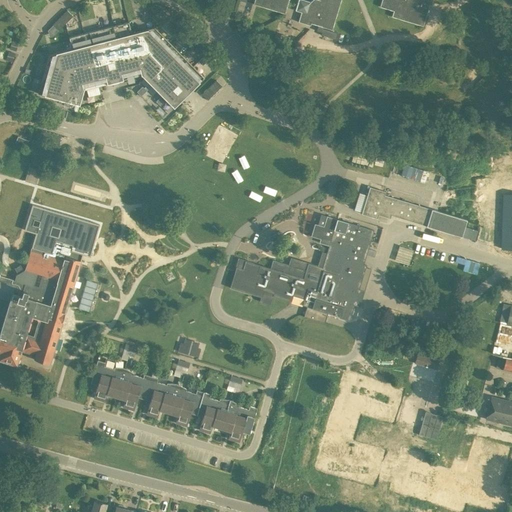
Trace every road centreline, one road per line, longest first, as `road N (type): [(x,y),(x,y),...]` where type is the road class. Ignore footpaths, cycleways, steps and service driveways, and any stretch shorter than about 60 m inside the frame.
road 1 (residential): [(0,384),(243,455),(254,446),(281,349)]
road 2 (tertiary): [(260,511),(0,442)]
road 3 (residential): [(0,112),(152,143),(177,139),(237,94)]
road 4 (residential): [(463,0),(437,11),(413,49),(396,57),(362,57),(324,44),(239,55)]
road 5 (residential): [(323,207),(243,250),(231,246),(214,296),(223,318),(264,332),(281,349)]
road 6 (residential): [(323,207),(333,171),(316,136),(249,109),(237,94)]
road 7 (residential): [(509,267),(441,316),(371,297)]
road 8 (residential): [(281,349),(347,360),(371,297)]
road 9 (residential): [(390,229),(509,267)]
